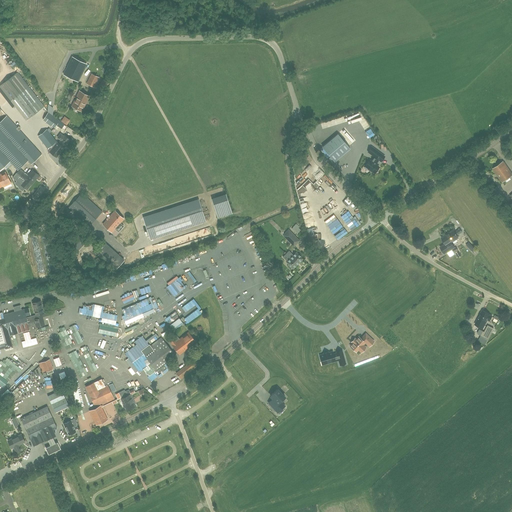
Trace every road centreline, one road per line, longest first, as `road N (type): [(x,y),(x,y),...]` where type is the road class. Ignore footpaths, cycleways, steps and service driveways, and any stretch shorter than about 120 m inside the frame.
road 1 (unclassified): [(130,52),(152,38),(268,40),(314,153),(376,221)]
road 2 (tertiary): [(171,399),(376,221)]
road 3 (unclassified): [(130,52),(83,144),(20,218)]
road 4 (tertiary): [(0,484),(171,399)]
road 5 (tertiary): [(381,217),(511,127)]
road 6 (residential): [(495,298),(415,252),(381,217)]
road 7 (unclassified): [(213,511),(171,399)]
